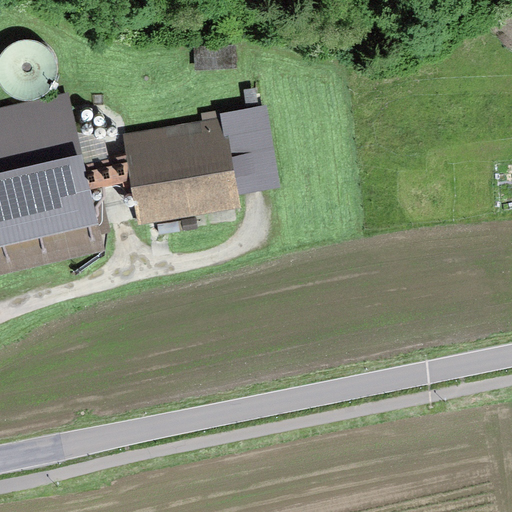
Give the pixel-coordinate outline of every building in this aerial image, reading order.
[(236,42),(192,44),(193,68),(237,66),(236,42)] [(69,95),(0,109),(0,271),(107,249),(69,95)] [(82,114),(83,115),(85,116),(87,115),(88,115),(90,113),(90,112),(91,110),(90,108),(89,107),(88,106),(86,105),(85,105),(83,105),(82,106),(80,108),(80,109),(80,111),(81,113),(82,114)] [(97,120),(98,121),(100,121),(102,121),(103,120),(104,119),(105,118),(105,116),(105,114),(104,113),(103,111),(101,111),(100,111),(98,111),(96,112),(95,113),(95,115),(95,117),(95,119),(97,120)] [(208,129),(125,142),(140,236),(245,220),(242,203),(282,197),(269,112),(207,122),(208,129)] [(84,129),(86,130),(87,130),(89,130),(91,129),(92,128),(93,126),(93,125),(93,123),(92,122),(90,120),(89,120),(87,120),(85,120),(84,121),(83,122),(82,124),(82,126),(83,128),(84,129)] [(97,133),(99,134),(101,134),(102,134),(104,133),(105,132),(106,130),(106,128),(106,127),(105,125),(104,124),(102,123),(100,123),(99,124),(97,125),(96,126),(96,128),(96,130),(96,131),(97,133)] [(109,132),(110,133),(112,134),(114,134),(115,133),(117,131),(117,130),(118,128),(117,126),(116,125),(115,124),(113,123),(112,123),(110,123),(109,124),(107,126),(107,128),(107,129),(108,131),(109,132)] [(97,195),(98,196),(100,196),(101,195),(102,194),(103,193),(103,191),(103,190),(102,188),(101,187),(100,186),(98,186),(97,187),(95,188),(94,189),(94,190),(94,192),(94,193),(95,194),(97,195)]
